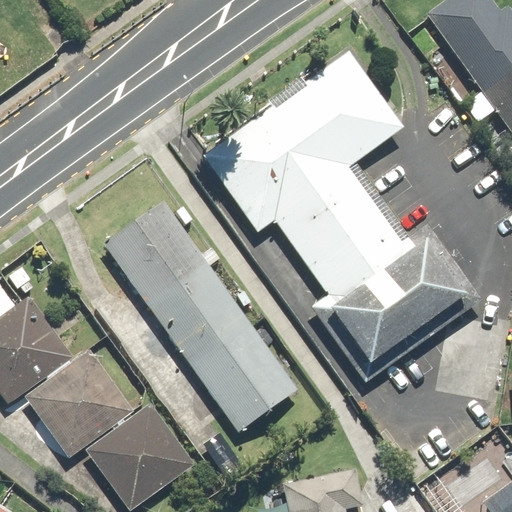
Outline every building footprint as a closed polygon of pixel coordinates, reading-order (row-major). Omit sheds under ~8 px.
[(447,0),(423,17),(511,141),(511,21),(504,10),(496,16),(484,0),(447,0)] [(347,57),(199,160),(253,237),(272,225),(324,300),(306,312),(358,387),(478,304),(424,227),(397,245),(345,171),(400,133),(347,57)] [(295,394),(161,205),(101,247),(235,436),(295,394)] [(25,300),(0,317),(0,402),(4,409),(70,363),(25,300)] [(22,401),(66,462),(130,416),(86,355),(22,401)] [(82,453),(124,511),(131,511),(192,469),(148,407),(82,453)] [(417,452),(401,463),(415,483),(431,472),(417,452)] [(511,511),(511,453),(511,455),(511,487),(510,485),(479,507),(482,511),(511,511)] [(352,511),(359,511),(352,473),(280,488),(284,511),(352,511)]
